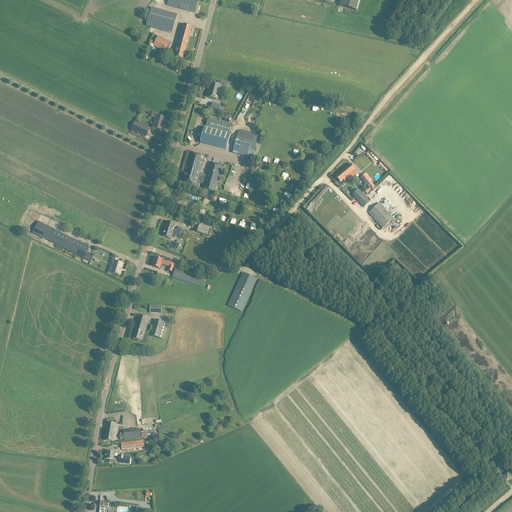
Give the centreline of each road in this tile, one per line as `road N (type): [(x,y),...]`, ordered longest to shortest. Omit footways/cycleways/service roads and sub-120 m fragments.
road 1 (track): [(293,208),(385,297),(500,448),(499,470),(511,487)]
road 2 (unclassified): [(85,511),(106,386),(145,246)]
road 3 (unclassified): [(145,246),(202,269),(228,266),(344,153)]
road 4 (track): [(344,153),(476,0)]
road 5 (unclassified): [(0,74),(171,157)]
road 6 (unclassified): [(171,157),(213,0)]
